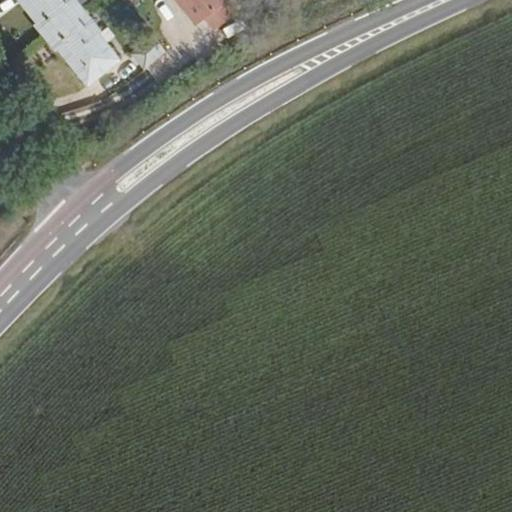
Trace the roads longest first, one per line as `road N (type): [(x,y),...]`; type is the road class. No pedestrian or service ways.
road 1 (primary): [(86,215),(242,102),(446,0)]
road 2 (residential): [(86,215),(0,111)]
road 3 (primary): [(0,303),(86,215)]
